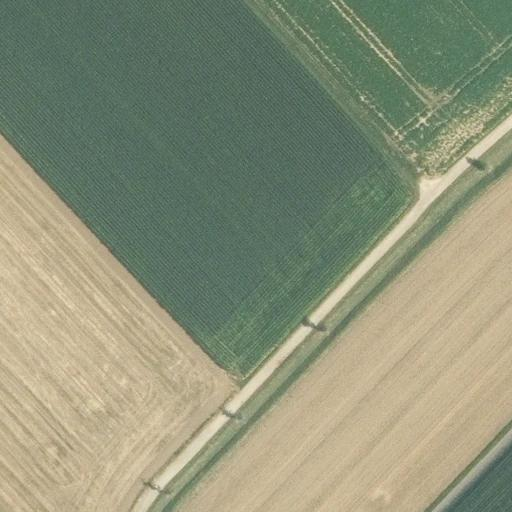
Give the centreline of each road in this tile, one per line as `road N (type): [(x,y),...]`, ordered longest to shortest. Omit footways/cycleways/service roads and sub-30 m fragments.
road 1 (track): [(511,124),(425,200),(137,511)]
road 2 (track): [(247,0),(425,200)]
